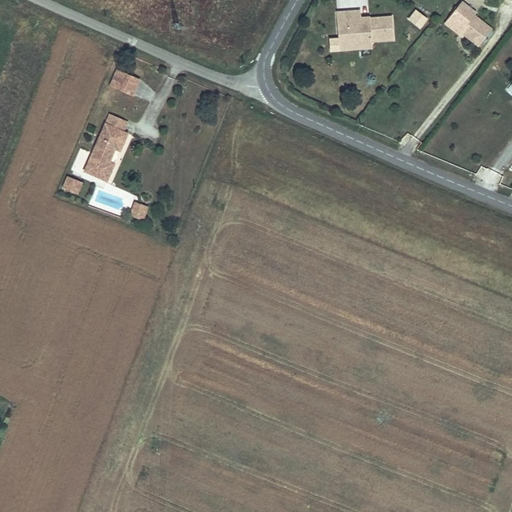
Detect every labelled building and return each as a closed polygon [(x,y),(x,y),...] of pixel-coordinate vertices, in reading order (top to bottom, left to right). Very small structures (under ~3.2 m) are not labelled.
[(464,37),(478,48),(491,31),(474,17),(476,15),(463,4),(449,21),(462,31),(460,33),(464,37)] [(414,10),(407,19),(420,28),(427,18),(414,10)] [(356,13),(333,15),(335,40),(345,40),(346,47),(368,45),(368,42),(390,40),(388,17),(366,19),(366,22),(357,23),(357,19),(356,13)] [(449,21),(445,26),(462,39),(464,37),(460,33),(462,31),(449,21)] [(345,40),(335,40),(336,51),(346,50),(369,48),(368,45),(346,47),(345,40)] [(130,94),(136,79),(114,70),(108,85),(130,94)] [(90,161),(87,168),(96,171),(93,179),(106,184),(113,166),(107,164),(113,150),(119,152),(126,133),(121,131),(125,122),(108,115),(90,161)] [(96,171),(87,168),(84,175),(93,179),(96,171)] [(85,186),(71,180),(66,192),(80,197),(85,186)] [(145,209),(135,206),(131,218),(141,221),(145,209)]
